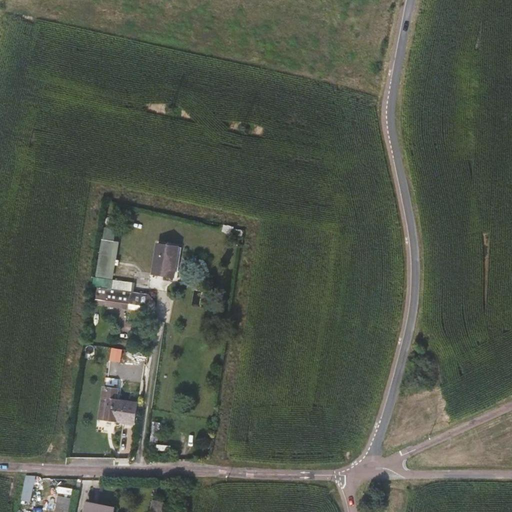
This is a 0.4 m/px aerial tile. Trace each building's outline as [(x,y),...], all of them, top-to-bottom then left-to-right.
[(179,248),(158,244),(153,274),(174,278),(179,248)] [(135,283),(92,277),(91,286),(98,287),(134,292),(135,283)] [(155,308),(157,296),(134,292),(98,287),(96,301),(106,303),(105,305),(128,309),(129,304),(146,307),(155,308)] [(144,313),(137,311),(133,321),(139,323),(144,313)] [(105,415),(104,419),(133,424),(136,404),(116,401),(117,390),(104,388),(100,414),(105,415)] [(35,476),(25,475),(21,500),(30,501),(35,476)] [(72,509),(75,494),(60,491),(57,506),(72,509)] [(161,511),(164,502),(153,500),(150,511),(161,511)] [(113,511),(115,508),(88,502),(85,511),(113,511)]
